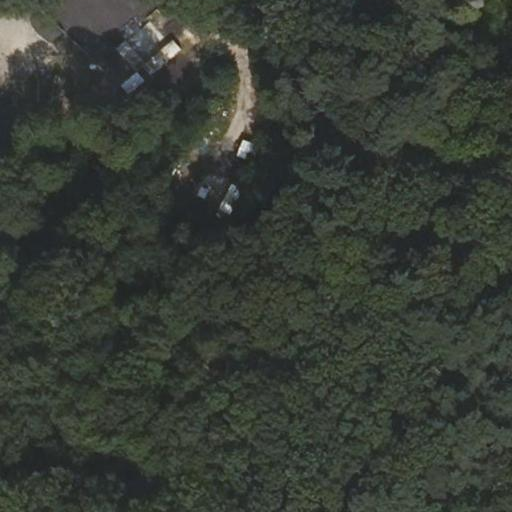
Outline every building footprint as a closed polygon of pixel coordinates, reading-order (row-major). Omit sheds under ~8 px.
[(511,6),(484,15),(494,46),(511,40),(511,6)] [(181,37),(160,13),(119,49),(140,73),(176,42),(181,37)] [(176,42),(140,73),(147,81),(183,50),(176,42)] [(434,55),(423,60),(424,61),(429,71),(439,66),(434,55)] [(226,135),(207,126),(188,165),(207,174),(226,135)]
